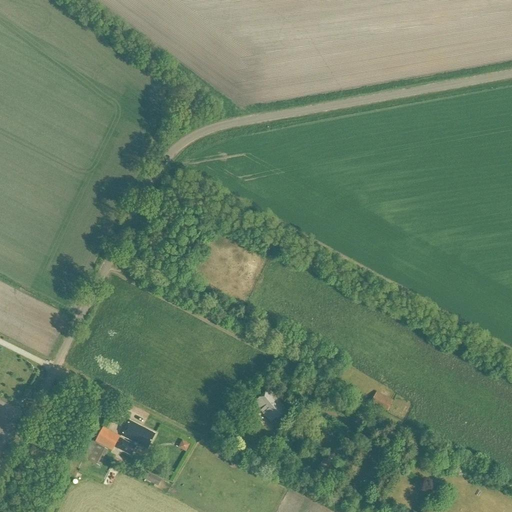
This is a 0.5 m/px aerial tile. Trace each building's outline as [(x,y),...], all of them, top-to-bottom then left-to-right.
[(282,411),(285,409),(280,403),(280,402),(269,389),(254,403),(271,423),(276,418),(278,420),(284,415),(282,411)] [(370,403),(386,411),(392,401),(376,393),(370,403)] [(122,438),(133,443),(132,446),(123,442),(119,452),(131,458),(137,445),(144,449),(146,445),(148,446),(152,438),(150,437),(151,435),(130,423),(122,438)] [(102,441),(114,448),(119,438),(107,432),(102,441)] [(185,440),(182,448),(190,451),(193,443),(185,440)] [(100,467),(108,450),(97,445),(89,461),(100,467)] [(314,472),(303,465),(299,472),(317,484),(321,477),(330,483),(339,468),(324,458),(314,472)] [(162,480),(149,474),(146,481),(159,487),(162,480)]
